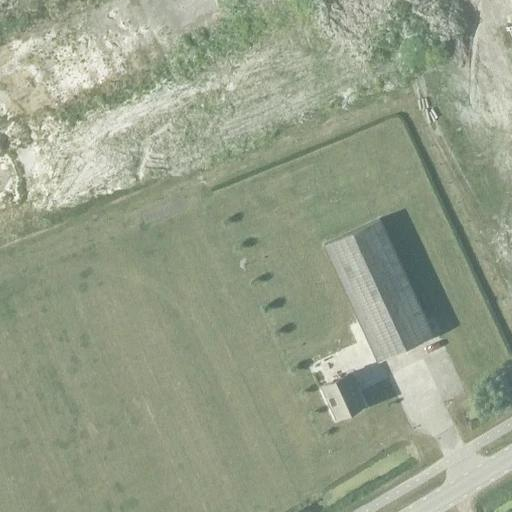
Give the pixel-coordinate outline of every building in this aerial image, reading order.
[(64,0),(32,0),(27,7),(61,31),(76,8),(64,0)] [(4,16),(0,19),(0,57),(7,66),(28,50),(4,19),(5,18),(4,16)] [(238,53),(214,63),(223,82),(246,72),(238,53)] [(380,219),(323,244),(377,362),(433,336),(380,219)] [(321,387),(336,419),(363,406),(348,374),(321,387)]
